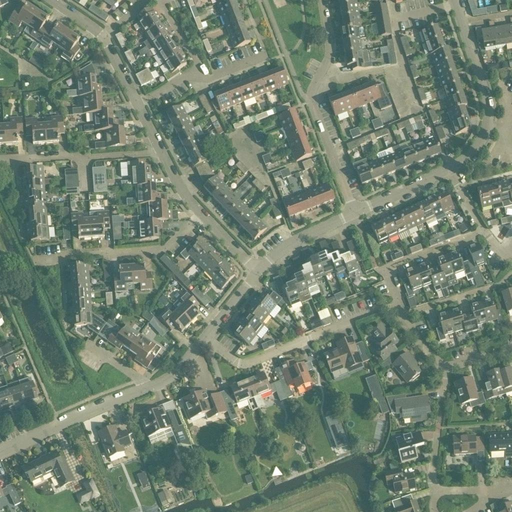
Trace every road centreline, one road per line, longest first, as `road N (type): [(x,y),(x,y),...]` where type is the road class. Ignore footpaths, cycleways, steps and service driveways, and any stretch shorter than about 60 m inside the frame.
road 1 (residential): [(357,216),(310,101),(332,55),(323,0)]
road 2 (residential): [(204,337),(244,363),(397,303)]
road 3 (residential): [(36,266),(161,249),(202,213)]
road 4 (tertiary): [(0,452),(153,387)]
road 5 (residential): [(161,152),(0,161)]
road 6 (residential): [(397,303),(384,271),(484,231)]
